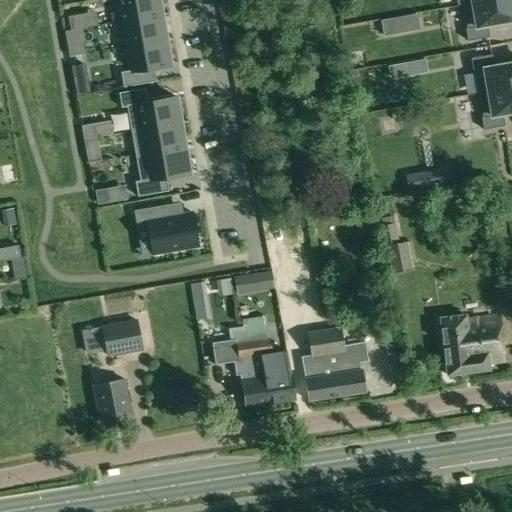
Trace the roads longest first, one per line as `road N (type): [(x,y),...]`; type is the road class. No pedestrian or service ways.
road 1 (residential): [(511,393),(0,482)]
road 2 (primary): [(4,511),(511,434)]
road 3 (residential): [(257,254),(213,0)]
